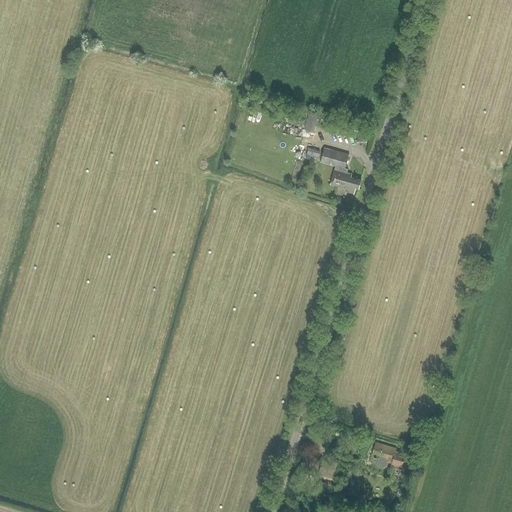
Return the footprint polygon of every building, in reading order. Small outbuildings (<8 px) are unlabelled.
[(309,112),(304,128),(314,131),(318,114),(309,112)] [(347,172),(348,169),(345,168),(349,154),(325,147),(321,162),(336,166),(331,184),(348,189),(347,192),(354,194),(356,188),(359,189),(361,180),(351,177),(352,173),(347,172)] [(406,460),(407,455),(396,451),(397,448),(376,442),(372,457),(377,459),(375,463),(377,466),(383,468),(387,466),(389,460),(395,462),(394,465),(397,466),(397,468),(405,471),(405,469),(411,471),(413,462),(406,460)] [(316,474),(320,459),(310,456),(305,471),(316,474)] [(334,479),(337,466),(322,462),(319,475),(334,479)] [(366,503),(368,495),(355,492),(353,500),(366,503)]
